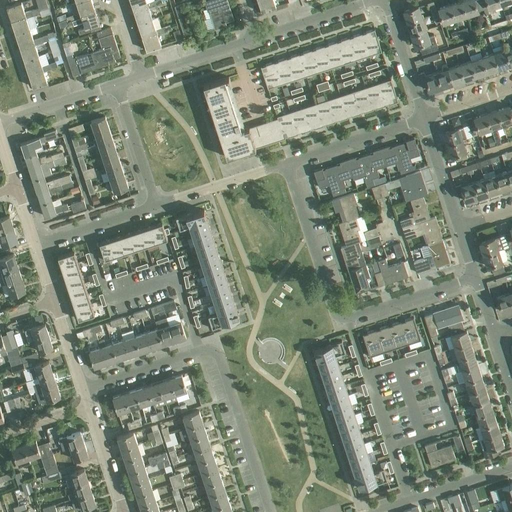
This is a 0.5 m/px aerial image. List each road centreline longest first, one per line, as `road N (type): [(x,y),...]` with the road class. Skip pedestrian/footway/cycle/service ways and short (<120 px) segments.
road 1 (residential): [(270,511),(210,351),(83,389)]
road 2 (residential): [(331,304),(337,315),(354,317),(475,277)]
road 3 (residential): [(331,304),(286,162)]
road 4 (residential): [(286,162),(425,117)]
road 5 (residential): [(511,469),(373,511)]
road 6 (residential): [(156,205),(286,162)]
road 7 (residential): [(257,40),(381,1)]
road 8 (residential): [(36,245),(156,205)]
road 9 (residential): [(0,126),(119,86)]
road 10 (residential): [(119,86),(156,205)]
road 11 (residential): [(425,117),(381,1)]
road 12 (residential): [(141,79),(257,40)]
